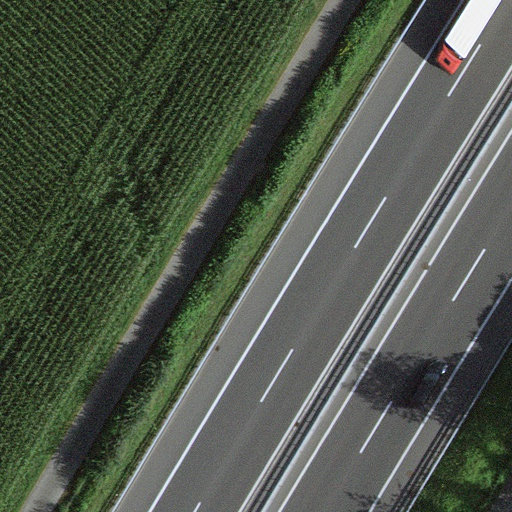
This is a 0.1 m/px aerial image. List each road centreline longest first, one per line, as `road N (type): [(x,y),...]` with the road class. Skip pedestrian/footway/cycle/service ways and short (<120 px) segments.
road 1 (track): [(355,0),(37,511)]
road 2 (motorway): [(506,0),(193,511)]
road 3 (motorway): [(333,511),(511,219)]
